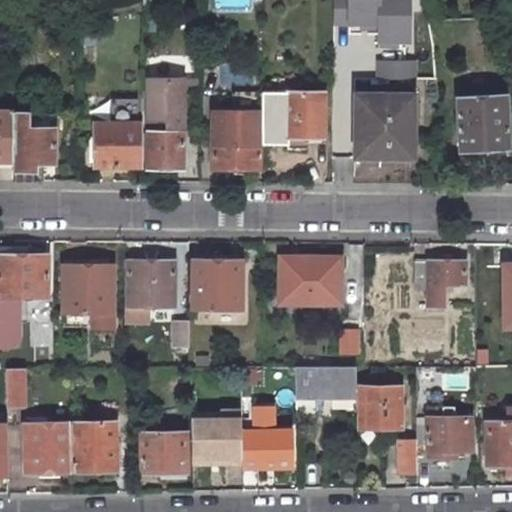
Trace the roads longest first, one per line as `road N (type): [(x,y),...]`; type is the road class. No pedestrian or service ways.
road 1 (residential): [(0,203),(511,209)]
road 2 (residential): [(511,503),(86,511)]
